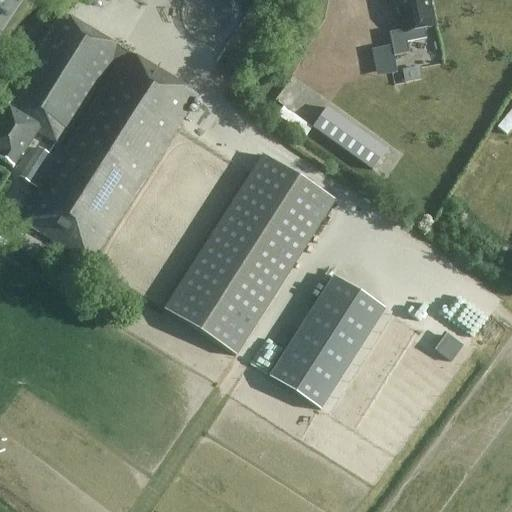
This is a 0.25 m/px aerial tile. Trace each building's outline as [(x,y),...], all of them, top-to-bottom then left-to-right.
[(396,0),(403,31),(389,33),(393,57),(408,54),(406,43),(426,39),(424,29),(435,27),(429,0),(396,0)] [(91,267),(198,95),(60,13),(4,104),(9,107),(0,120),(0,161),(13,169),(21,155),(23,156),(37,132),(64,149),(19,222),(91,267)] [(406,92),(421,90),(420,78),(405,79),(406,92)] [(312,128),(371,171),(386,151),(326,108),(312,128)] [(37,147),(31,156),(27,163),(40,171),(49,155),(37,147)] [(163,310),(236,356),(335,201),(262,155),(163,310)] [(320,411),(385,310),(334,277),(269,379),(320,411)] [(441,352),(458,361),(467,344),(451,335),(441,352)]
